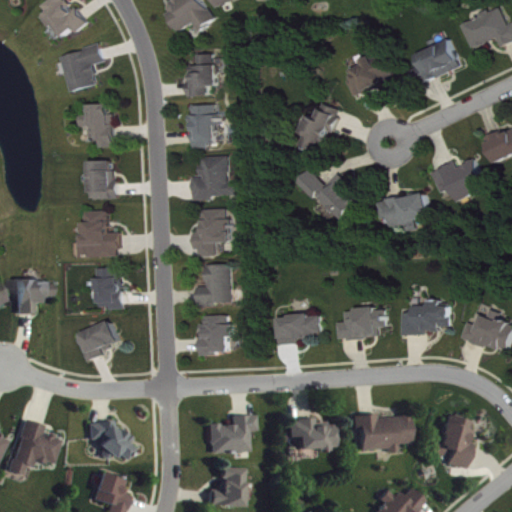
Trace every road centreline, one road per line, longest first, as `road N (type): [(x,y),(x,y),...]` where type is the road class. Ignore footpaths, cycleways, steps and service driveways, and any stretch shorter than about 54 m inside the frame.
road 1 (residential): [(511,410),(490,385),(444,371),(103,389),(6,365)]
road 2 (residential): [(124,0),(153,66),(173,476),(162,511)]
road 3 (residential): [(511,82),(391,141)]
